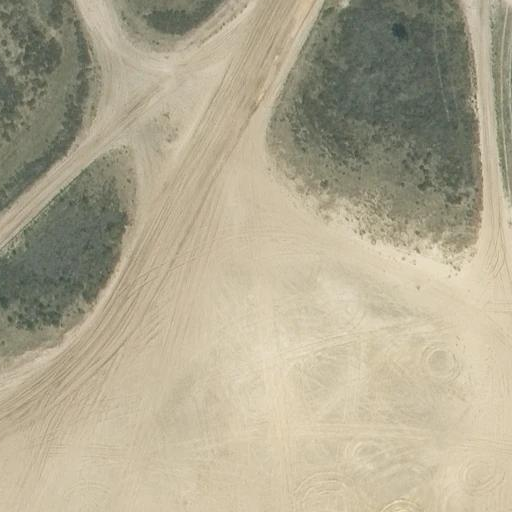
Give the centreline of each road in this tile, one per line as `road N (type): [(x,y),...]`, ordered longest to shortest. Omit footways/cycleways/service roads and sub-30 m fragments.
road 1 (track): [(0,481),(75,443),(212,156),(299,0)]
road 2 (track): [(0,238),(278,0)]
road 3 (track): [(80,0),(212,156)]
